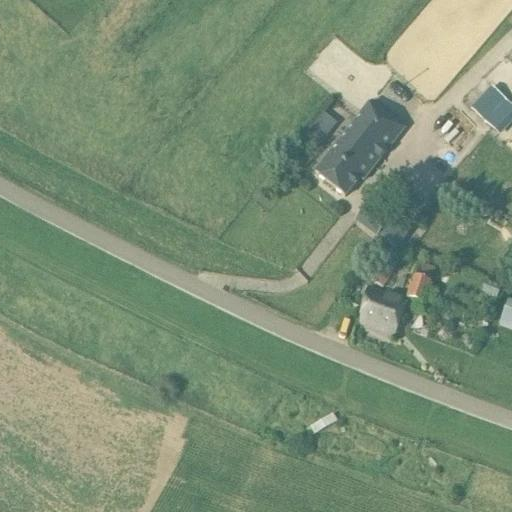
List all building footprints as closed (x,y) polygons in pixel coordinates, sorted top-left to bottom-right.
[(506,102),(492,88),(470,111),(485,125),(506,102)] [(405,130),(372,104),(315,175),(345,199),(359,180),(363,183),(405,130)] [(366,209),(355,223),(376,239),(386,225),(366,209)] [(434,270),(420,265),(407,299),(421,305),(434,270)] [(371,281),(383,289),(393,275),(381,267),(371,281)] [(406,303),(370,291),(359,324),(395,336),(406,303)] [(511,305),(508,304),(499,326),(511,331),(511,305)]
